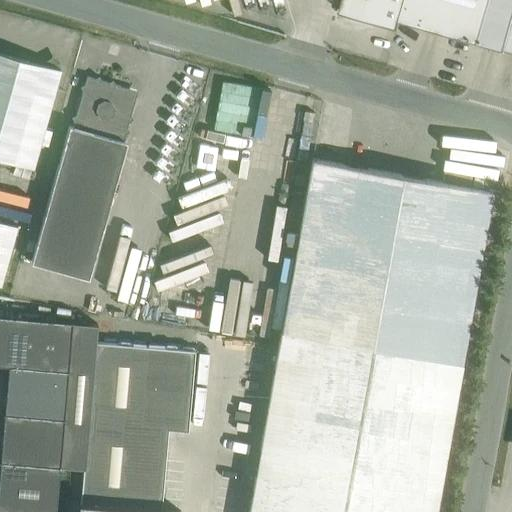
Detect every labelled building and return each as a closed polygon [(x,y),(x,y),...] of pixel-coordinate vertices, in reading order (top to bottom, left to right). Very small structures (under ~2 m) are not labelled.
[(511,0),(342,0),(339,10),(397,26),(399,18),(446,31),(478,40),(503,48),(511,15),(511,0)] [(0,156),(33,166),(55,87),(61,68),(0,50),(0,156)] [(90,277),(122,160),(127,141),(123,140),(135,97),(133,97),(129,91),(130,88),(87,76),(82,95),(73,125),(71,124),(33,261),(90,277)] [(459,377),(492,189),(312,157),(278,345),(459,377)] [(0,283),(2,284),(18,224),(0,219),(0,283)] [(68,369),(72,321),(0,314),(0,363),(8,364),(68,369)] [(60,463),(60,465),(83,466),(79,511),(180,511),(181,510),(161,508),(169,429),(189,431),(196,350),(95,341),(97,323),(72,321),(68,369),(64,417),(60,463)] [(434,511),(459,377),(278,345),(248,511),(434,511)] [(64,417),(68,369),(8,364),(4,412),(64,417)] [(0,459),(59,465),(60,463),(64,417),(4,412),(0,456),(0,459)] [(0,508),(42,511),(55,511),(59,465),(0,459),(0,508)]
